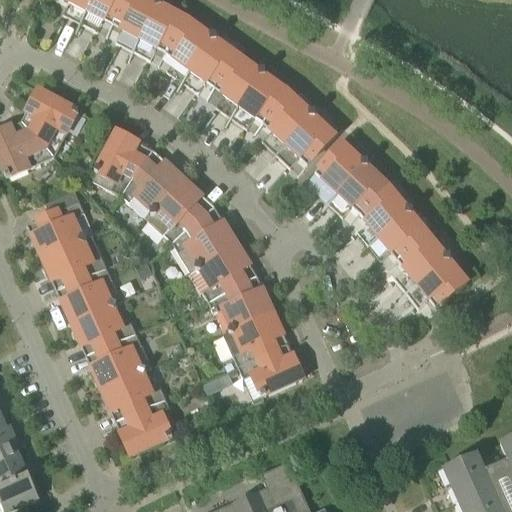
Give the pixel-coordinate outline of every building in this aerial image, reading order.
[(80,27),(94,0),(59,0),(59,1),(68,6),(62,18),(80,27)] [(94,0),(80,27),(97,37),(103,25),(112,30),(128,0),(94,0)] [(142,0),(128,0),(112,30),(121,35),(115,46),(132,56),(160,5),(155,7),(142,0)] [(161,10),(160,5),(132,56),(150,65),(156,53),(165,58),(187,24),(161,10)] [(187,24),(165,58),(174,64),(166,75),(182,87),(216,40),(211,41),(187,24)] [(216,40),(182,87),(198,98),(206,88),(214,94),(238,60),(216,45),(216,40)] [(238,60),(214,94),(222,100),(214,110),(230,122),(264,75),(259,76),(238,60)] [(264,75),(230,122),(247,133),(254,123),(263,129),(289,97),(265,80),(264,75)] [(38,94),(21,126),(54,161),(78,115),(38,94)] [(270,136),(261,145),(275,159),(315,117),(310,117),(289,97),(263,129),(270,136)] [(315,117),(275,159),(290,172),(299,163),(307,170),(335,140),(315,121),(315,117)] [(54,161),(21,126),(0,135),(0,169),(6,183),(54,161)] [(121,201),(153,155),(116,135),(90,184),(121,201)] [(328,208),(367,166),(362,167),(343,148),(315,178),(322,185),(313,195),(328,208)] [(153,155),(121,201),(146,224),(183,184),(153,155)] [(367,171),(367,166),(328,208),(342,222),(351,212),(359,219),(389,191),(367,171)] [(214,212),(183,184),(146,224),(171,248),(214,212)] [(365,227),(355,235),(368,251),(412,214),(407,214),(389,191),(359,219),(365,227)] [(85,243),(85,242),(81,241),(73,223),(84,218),(74,195),(45,208),(50,219),(26,229),(41,263),(85,243)] [(214,212),(171,248),(190,278),(196,274),(195,273),(237,248),(214,212)] [(412,219),(412,214),(368,251),(380,266),(390,258),(397,266),(428,240),(412,219)] [(85,243),(41,263),(56,296),(106,273),(91,240),(85,242),(85,243)] [(428,240),(397,266),(403,274),(393,282),(405,297),(450,261),(445,260),(428,240)] [(257,281),(237,248),(195,273),(196,274),(200,275),(210,292),(202,297),(208,307),(257,281)] [(135,272),(147,267),(139,258),(131,262),(135,272)] [(450,261),(405,297),(418,313),(428,304),(435,313),(467,287),(450,266),(450,261)] [(106,273),(56,296),(71,328),(115,309),(121,306),(106,273)] [(257,281),(208,307),(213,318),(222,314),(230,332),(228,336),(229,337),(273,316),(257,281)] [(115,309),(71,328),(86,361),(136,339),(131,327),(122,331),(114,313),(115,309)] [(229,337),(228,336),(222,339),(237,372),(288,349),(273,316),(229,337)] [(136,339),(86,361),(100,394),(145,374),(145,375),(151,372),(136,339)] [(288,349),(237,372),(243,383),(251,380),(261,402),(303,382),(288,349)] [(145,374),(100,394),(115,427),(166,404),(161,393),(152,397),(144,379),(145,375),(145,374)] [(208,400),(219,395),(215,385),(203,390),(208,400)] [(181,438),(166,404),(115,427),(130,460),(181,438)] [(6,432),(1,419),(0,419),(0,444),(13,439),(10,430),(6,432)] [(17,447),(13,439),(0,444),(0,469),(19,461),(14,449),(17,447)] [(442,474),(459,511),(511,511),(511,442),(500,448),(507,466),(484,476),(477,459),(442,474)] [(25,473),(19,461),(0,469),(0,494),(32,480),(28,472),(25,473)] [(308,511),(288,466),(260,479),(266,492),(221,511),(308,511)] [(36,489),(32,480),(0,494),(0,507),(2,511),(29,511),(28,509),(39,504),(33,490),(36,489)]
